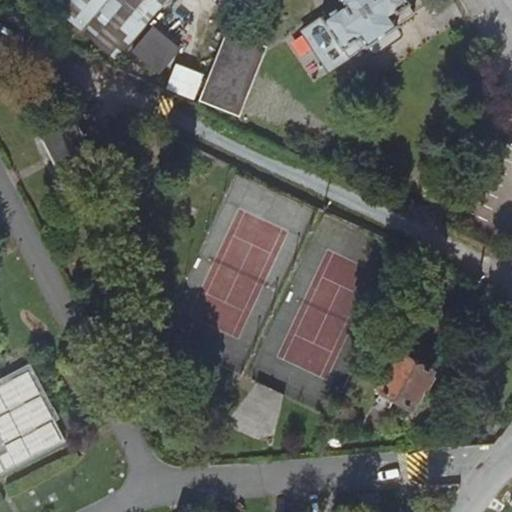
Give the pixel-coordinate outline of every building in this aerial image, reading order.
[(50,0),(117,60),(170,0),(50,0)] [(321,18),(348,58),(414,13),(404,0),(339,0),(339,5),(321,18)] [(177,50),(152,27),(130,50),(156,74),(177,50)] [(89,157),(74,118),(42,132),(61,180),(84,170),(80,161),(89,157)] [(433,370),(400,351),(378,389),(410,409),(433,370)] [(0,456),(9,475),(71,442),(33,371),(0,387),(0,456)]
